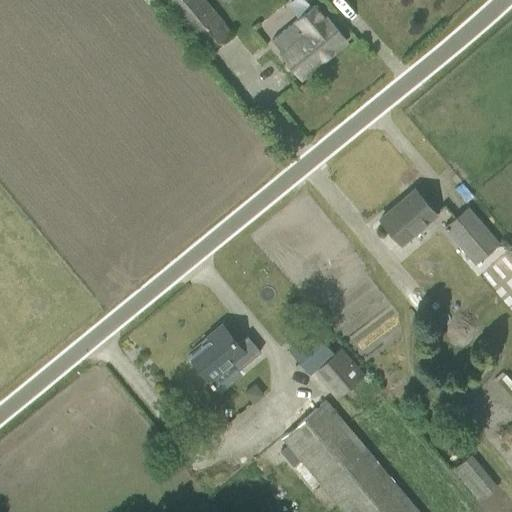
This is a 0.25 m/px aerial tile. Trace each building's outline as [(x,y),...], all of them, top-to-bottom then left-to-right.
[(161,0),(205,52),(231,31),(205,0),(161,0)] [(300,77),(345,41),(325,17),(324,18),(313,6),(272,39),(282,52),(281,53),(300,77)] [(415,189),(380,218),(401,243),(436,214),(415,189)] [(500,243),(481,222),(468,207),(444,227),(457,242),(475,263),(500,243)] [(351,246),(310,281),(334,310),(349,297),(338,283),(364,261),(351,246)] [(321,324),(288,348),(310,374),(317,369),(340,395),(343,393),(365,374),(360,369),(340,346),(321,324)] [(187,353),(186,354),(208,380),(231,361),(238,369),(260,350),(247,335),(237,343),(222,325),(207,337),(209,339),(189,355),(187,353)] [(288,444),(281,451),(294,467),(302,460),(345,511),(420,511),(339,416),(326,400),(282,437),(288,444)] [(454,467),(478,500),(497,486),(472,453),(454,467)]
